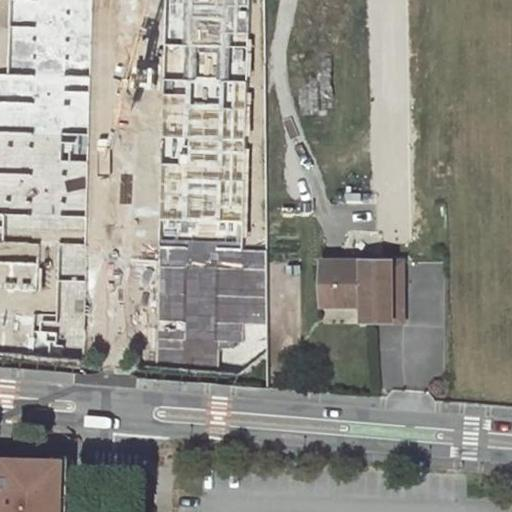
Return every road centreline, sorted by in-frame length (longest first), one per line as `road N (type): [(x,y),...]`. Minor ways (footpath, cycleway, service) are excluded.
road 1 (residential): [(118,409),(131,0)]
road 2 (secondary): [(511,441),(118,409)]
